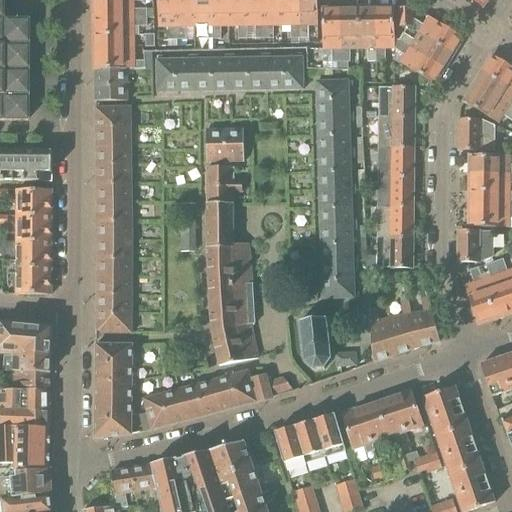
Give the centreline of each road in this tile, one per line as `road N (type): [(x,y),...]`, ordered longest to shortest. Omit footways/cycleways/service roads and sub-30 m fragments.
road 1 (residential): [(460,357),(252,427),(72,465)]
road 2 (residential): [(460,357),(441,263),(441,106),(485,30)]
road 3 (residential): [(71,312),(74,0)]
road 4 (residential): [(72,465),(71,312)]
road 5 (residential): [(511,496),(460,357)]
